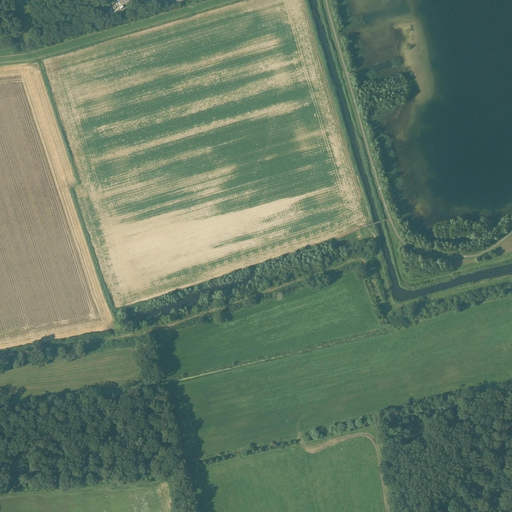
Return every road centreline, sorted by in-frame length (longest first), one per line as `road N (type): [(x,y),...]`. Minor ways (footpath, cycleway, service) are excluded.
road 1 (track): [(221,0),(28,56)]
road 2 (track): [(188,511),(141,333)]
